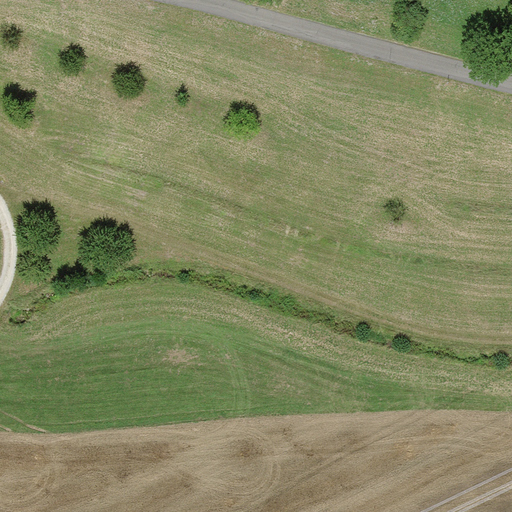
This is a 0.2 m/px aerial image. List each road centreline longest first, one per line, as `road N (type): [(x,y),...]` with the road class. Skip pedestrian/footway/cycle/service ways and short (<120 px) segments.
road 1 (track): [(511,338),(394,326),(46,206),(0,213)]
road 2 (unclassified): [(186,0),(511,84)]
